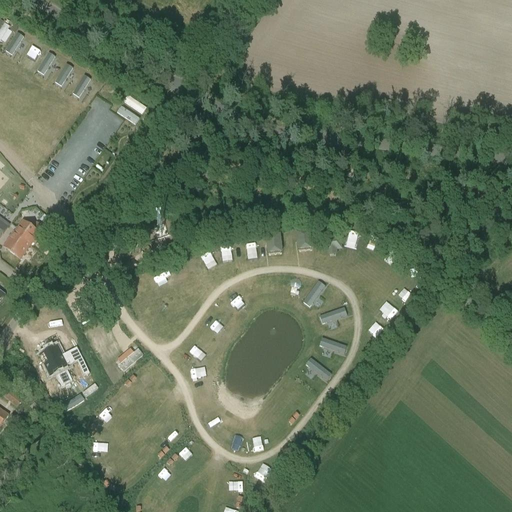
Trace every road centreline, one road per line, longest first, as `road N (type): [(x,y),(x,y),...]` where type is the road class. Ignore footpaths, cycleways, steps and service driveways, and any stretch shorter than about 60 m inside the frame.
road 1 (unclassified): [(511,154),(270,130),(186,90)]
road 2 (unclassified): [(0,341),(186,90)]
road 3 (unclassified): [(186,90),(33,0)]
